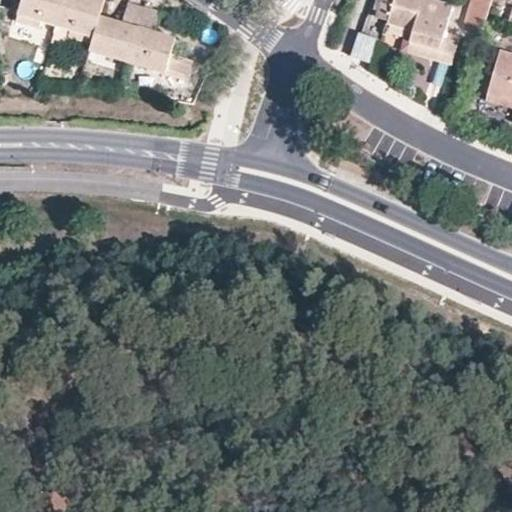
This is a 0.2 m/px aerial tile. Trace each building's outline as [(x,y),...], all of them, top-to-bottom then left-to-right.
[(21,0),(15,22),(40,30),(43,22),(56,26),(51,41),(64,0),(21,0)] [(90,0),(86,5),(82,3),(82,0),(64,0),(51,41),(61,44),(69,38),(91,44),(97,25),(100,17),(105,0),(103,0),(90,0)] [(445,34),(452,6),(431,0),(394,0),(387,24),(413,31),(410,42),(440,51),(437,60),(451,64),(459,37),(445,34)] [(488,31),(488,0),(468,0),(467,30),(488,31)] [(114,21),(109,29),(97,25),(91,44),(89,51),(127,63),(144,8),(127,3),(121,23),(114,21)] [(173,48),(161,45),(160,35),(153,34),(159,13),(144,8),(127,63),(165,74),(173,48)] [(100,17),(97,25),(109,29),(114,21),(100,17)] [(160,35),(161,45),(173,48),(175,40),(160,35)] [(378,40),(360,35),(353,55),(371,61),(378,40)] [(410,42),(407,51),(437,60),(440,51),(410,42)] [(511,55),(499,51),(487,95),(511,102),(511,55)]
